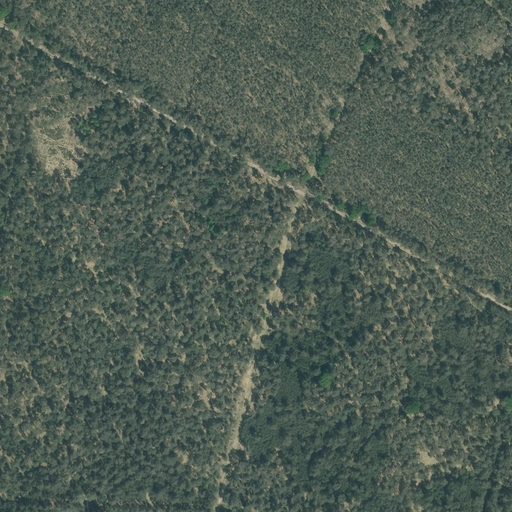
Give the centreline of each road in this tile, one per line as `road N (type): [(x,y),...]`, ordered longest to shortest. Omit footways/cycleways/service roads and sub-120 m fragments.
road 1 (track): [(0,24),(511,309)]
road 2 (track): [(0,232),(259,345),(511,442)]
road 3 (track): [(218,506),(301,192)]
road 4 (track): [(0,496),(218,506)]
